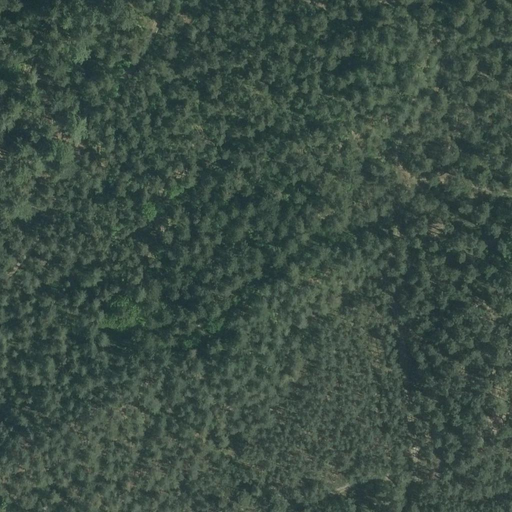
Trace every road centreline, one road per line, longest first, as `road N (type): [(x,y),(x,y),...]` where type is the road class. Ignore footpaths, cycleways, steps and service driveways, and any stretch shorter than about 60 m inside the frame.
road 1 (track): [(283,511),(363,479),(398,477),(415,461),(386,268),(398,215),(416,184)]
road 2 (track): [(168,0),(132,67),(87,105),(77,151),(31,246),(3,283)]
road 3 (track): [(405,0),(438,34),(444,57),(428,105),(396,155),(416,184),(452,182),(511,195)]
